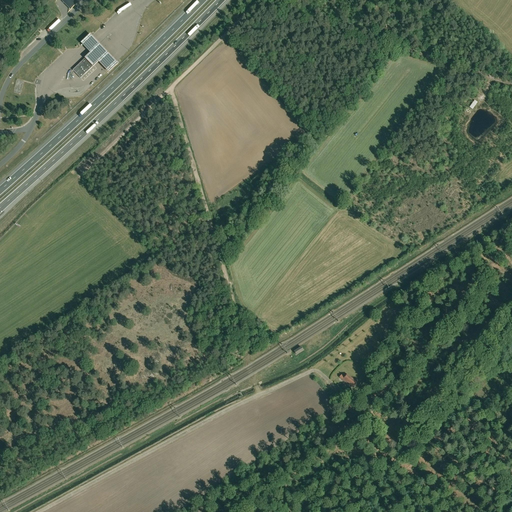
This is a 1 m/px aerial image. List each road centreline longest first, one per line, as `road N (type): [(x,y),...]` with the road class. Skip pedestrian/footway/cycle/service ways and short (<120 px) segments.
road 1 (track): [(482,511),(373,421),(235,511)]
road 2 (motorway): [(0,208),(220,0)]
road 3 (track): [(176,83),(247,353)]
road 4 (motorway): [(202,0),(0,190)]
road 5 (track): [(511,318),(403,445)]
